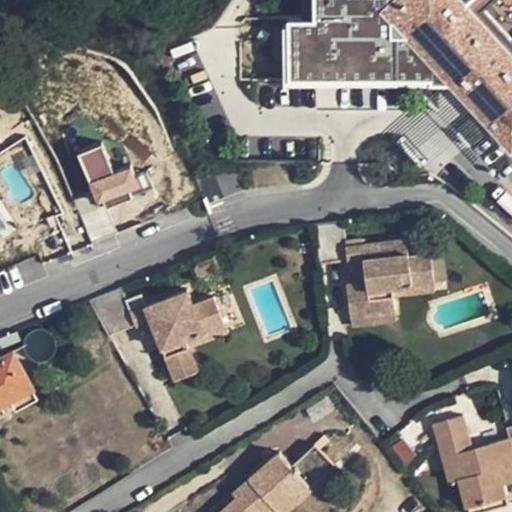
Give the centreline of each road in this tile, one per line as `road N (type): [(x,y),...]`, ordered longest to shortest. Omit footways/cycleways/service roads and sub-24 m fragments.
road 1 (residential): [(0,312),(267,207),(429,191),(448,195),(511,251)]
road 2 (residential): [(95,511),(321,372),(346,375),(390,409)]
road 3 (unknown): [(327,201),(337,374)]
